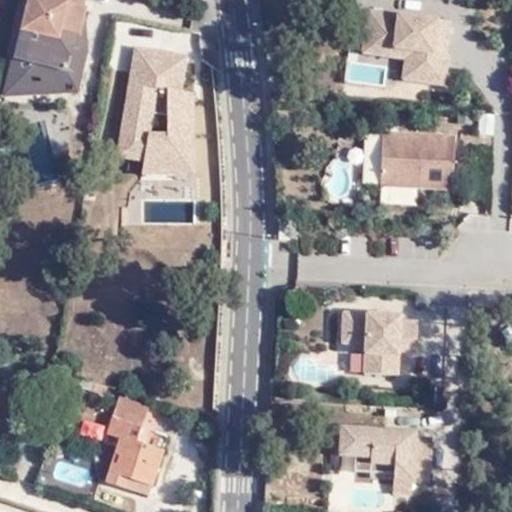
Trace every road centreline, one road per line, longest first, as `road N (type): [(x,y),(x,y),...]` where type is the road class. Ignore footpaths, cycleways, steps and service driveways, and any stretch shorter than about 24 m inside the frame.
road 1 (tertiary): [(237,511),(250,241),(230,0)]
road 2 (unknown): [(483,278),(505,75)]
